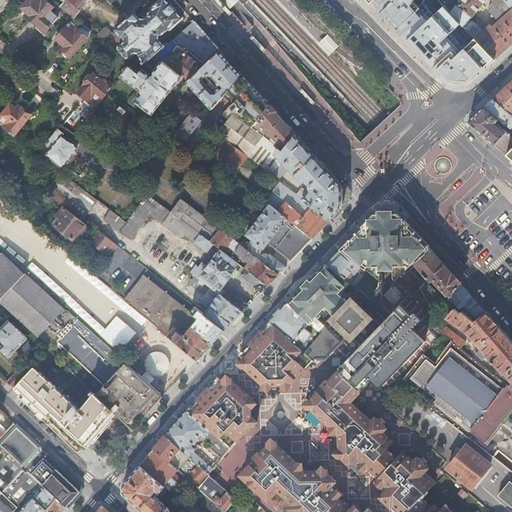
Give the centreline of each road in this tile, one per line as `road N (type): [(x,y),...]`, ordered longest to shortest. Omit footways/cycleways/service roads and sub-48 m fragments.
road 1 (residential): [(101,490),(381,187)]
road 2 (secondary): [(355,166),(197,0)]
road 3 (residential): [(0,393),(101,490)]
road 4 (unclassified): [(440,99),(343,0)]
road 5 (secondary): [(511,314),(423,215)]
road 6 (unclassified): [(352,18),(440,99)]
